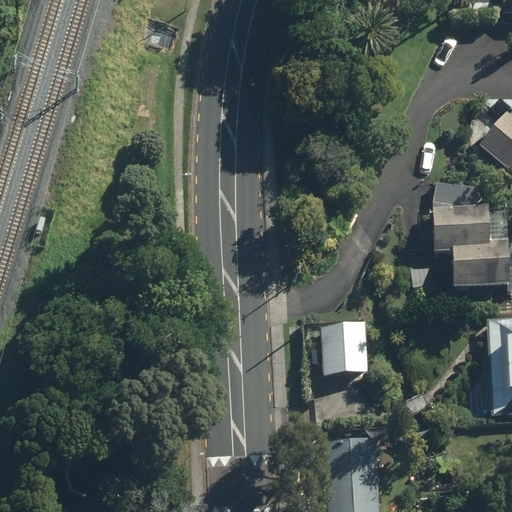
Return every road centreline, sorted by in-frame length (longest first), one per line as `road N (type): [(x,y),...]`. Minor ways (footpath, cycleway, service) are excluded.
road 1 (tertiary): [(252,0),(231,99),(226,204),(241,511)]
road 2 (unknown): [(394,179),(442,70),(473,53),(511,52)]
